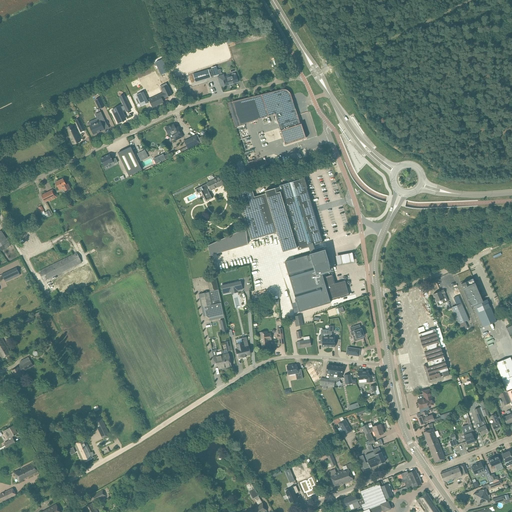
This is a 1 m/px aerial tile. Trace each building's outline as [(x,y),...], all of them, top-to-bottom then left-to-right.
[(162,59),(155,62),(161,75),(168,71),(162,59)] [(193,74),(194,77),(195,82),(211,77),(208,69),(193,74)] [(223,75),(218,77),(219,80),(221,87),(225,85),(226,85),(226,86),(239,82),(237,77),(236,75),(235,73),(232,74),(232,76),(224,79),(224,77),(223,75)] [(112,96),(126,90),(123,83),(109,88),(112,96)] [(163,100),(166,99),(166,100),(173,97),(168,87),(162,90),(164,95),(149,102),(152,107),(156,105),(158,107),(165,104),(163,100)] [(282,89),(281,90),(228,103),(235,127),(275,114),(285,145),(305,138),(301,127),(300,127),(300,125),(300,124),(291,94),(290,93),(290,92),(289,92),(289,91),(288,91),(287,90),(286,90),(285,89),(284,89),(283,89),(282,89)] [(138,99),(136,99),(138,104),(140,103),(141,106),(148,102),(143,92),(136,95),(138,99)] [(100,97),(95,99),(100,108),(104,106),(100,97)] [(115,108),(114,109),(115,112),(114,113),(119,123),(123,121),(123,120),(126,118),(122,111),(125,110),(126,111),(127,111),(131,109),(125,98),(121,100),(121,101),(124,105),(120,107),(120,106),(115,108)] [(94,124),(90,126),(93,134),(97,133),(98,133),(98,132),(100,131),(100,132),(100,131),(104,129),(103,128),(107,126),(107,125),(102,114),(97,116),(100,121),(95,124),(95,123),(94,124)] [(166,129),(168,133),(169,135),(172,134),(175,140),(180,138),(179,136),(181,135),(178,127),(175,128),(174,125),(166,129)] [(74,128),(68,131),(70,136),(69,136),(73,144),(80,140),(74,128)] [(193,137),(185,141),(187,147),(188,148),(197,144),(200,142),(201,142),(204,140),(202,136),(199,138),(198,135),(193,137)] [(131,147),(118,153),(129,176),(142,169),(131,147)] [(146,159),(143,154),(146,153),(145,150),(137,154),(141,161),(146,159)] [(113,162),(114,164),(118,163),(116,158),(112,160),(110,154),(100,159),(104,167),(113,162)] [(153,159),(156,164),(166,159),(163,154),(153,159)] [(221,176),(196,189),(198,193),(201,191),(206,200),(212,197),(208,190),(210,189),(210,190),(224,183),(221,176)] [(237,192),(251,240),(266,236),(277,232),(283,252),(297,247),(298,250),(322,243),(308,194),(304,178),(279,186),(280,187),(265,191),(266,194),(254,197),(252,187),(237,192)] [(63,179),(56,182),(60,190),(64,188),(65,191),(70,188),(68,184),(66,185),(63,179)] [(41,195),(45,202),(48,200),(49,202),(56,198),(51,190),(41,195)] [(246,228),(208,246),(210,255),(248,244),(246,228)] [(0,231),(0,248),(2,251),(10,245),(1,231),(0,231)] [(326,251),(286,263),(301,313),(340,301),(340,299),(359,293),(354,279),(335,285),(326,251)] [(353,251),(336,254),(338,264),(354,260),(353,251)] [(77,253),(44,269),(39,272),(44,281),(81,263),(77,253)] [(461,284),(463,288),(475,316),(479,327),(484,338),(484,339),(489,350),(496,347),(487,326),(496,322),(487,300),(481,302),(479,298),(481,297),(475,285),(473,280),(470,281),(469,280),(461,284)] [(241,281),(221,286),(223,294),(231,292),(232,292),(231,291),(237,289),(237,291),(243,290),(241,281)] [(209,318),(209,321),(224,317),(222,310),(221,303),(218,290),(198,294),(203,317),(206,316),(209,318)] [(440,291),(433,294),(437,302),(443,299),(443,298),(446,297),(445,294),(445,293),(444,290),(440,291)] [(451,308),(459,324),(461,330),(468,328),(465,321),(469,320),(461,303),(451,308)] [(33,315),(33,316),(23,320),(25,324),(41,317),(39,312),(33,314),(33,315)] [(303,325),(302,315),(294,317),(295,327),(303,325)] [(222,332),(228,331),(225,319),(219,320),(222,332)] [(352,335),(354,341),(363,338),(363,336),(364,336),(361,329),(360,329),(359,325),(350,328),(351,332),(350,332),(351,335),(352,335)] [(435,329),(423,333),(418,334),(428,364),(424,365),(428,380),(442,376),(442,377),(449,375),(435,329)] [(269,347),(268,340),(271,340),(271,333),(267,333),(267,331),(260,332),(262,348),(269,347)] [(319,336),(319,343),(322,344),(322,347),(328,347),(328,334),(322,334),(322,336),(320,336),(319,336)] [(511,355),(511,340),(509,334),(499,339),(507,358),(511,355)] [(1,337),(0,336),(0,355),(2,359),(11,354),(1,337)] [(297,342),(297,344),(298,348),(311,346),(310,340),(297,342)] [(237,349),(236,349),(238,358),(242,357),(243,358),(246,357),(246,355),(251,354),(250,351),(250,349),(249,350),(249,346),(244,347),(243,343),(240,343),(239,343),(236,344),(237,349)] [(347,351),(346,354),(355,356),(356,349),(347,347),(347,351)] [(226,367),(225,360),(224,360),(223,355),(217,356),(216,350),(212,351),(215,365),(217,364),(219,369),(226,367)] [(229,354),(223,355),(224,360),(225,360),(226,367),(231,366),(229,354)] [(18,367),(16,368),(12,371),(14,374),(17,378),(22,375),(20,371),(23,369),(24,371),(33,366),(31,361),(30,361),(28,357),(24,360),(26,364),(18,368),(18,367)] [(511,376),(511,361),(510,357),(496,363),(507,391),(511,388),(511,376)] [(291,366),(291,365),(287,366),(288,375),(296,374),(297,380),(303,379),(301,369),(298,370),(297,365),(291,366)] [(327,365),(326,373),(330,373),(330,376),(333,376),(334,374),(335,366),(327,365)] [(332,380),(331,385),(332,387),(334,387),(335,381),(337,382),(338,380),(339,377),(341,378),(342,372),(343,367),(335,366),(334,374),(333,376),(333,380),(332,380)] [(313,367),(307,370),(314,382),(319,379),(313,367)] [(363,370),(358,371),(358,376),(358,380),(359,383),(367,382),(368,382),(373,382),(372,375),(369,375),(368,371),(363,372),(363,370)] [(258,379),(256,375),(249,380),(255,390),(262,385),(264,389),(269,386),(262,376),(258,379)] [(321,378),(320,385),(323,385),(322,389),(327,389),(327,386),(332,387),(331,385),(332,380),(321,378)] [(255,390),(249,380),(242,384),(244,387),(240,390),(246,400),(250,398),(248,394),(255,390)] [(504,387),(499,389),(505,405),(509,403),(509,401),(510,400),(507,391),(506,392),(504,387)] [(424,398),(417,400),(420,409),(428,407),(428,406),(434,404),(430,390),(422,391),(424,398)] [(483,402),(480,403),(485,416),(488,415),(486,408),(486,409),(483,402)] [(478,429),(479,431),(481,435),(488,432),(485,425),(483,421),(484,420),(479,407),(474,409),(475,414),(475,415),(478,423),(478,422),(481,427),(478,429)] [(418,417),(421,425),(434,420),(432,415),(428,416),(427,414),(429,414),(428,410),(421,413),(422,416),(418,417)] [(499,423),(502,422),(499,416),(497,417),(495,414),(492,415),(494,422),(492,424),(494,429),(495,431),(498,429),(498,428),(500,427),(500,426),(499,423)] [(352,431),(345,419),(344,420),(342,416),(333,420),(336,425),(338,424),(345,435),(352,431)] [(464,435),(467,444),(474,441),(473,435),(472,435),(471,431),(473,430),(468,417),(466,418),(468,424),(466,425),(468,432),(467,432),(468,433),(464,435)] [(95,421),(103,438),(109,435),(101,418),(95,421)] [(369,428),(367,424),(362,427),(370,444),(375,442),(373,438),(370,432),(371,432),(374,431),(376,436),(383,434),(380,424),(372,427),(369,428)] [(4,443),(5,445),(0,448),(0,450),(1,451),(15,443),(12,437),(17,433),(13,426),(7,429),(8,430),(4,432),(6,435),(6,434),(8,438),(9,438),(8,439),(8,440),(4,443)] [(433,429),(423,432),(430,448),(439,445),(433,429)] [(77,451),(83,463),(93,458),(85,439),(74,444),(76,448),(78,447),(79,449),(77,451)] [(439,445),(430,448),(435,462),(445,459),(443,454),(439,445)] [(326,447),(328,453),(326,454),(331,466),(336,465),(328,446),(326,447)] [(379,447),(373,450),(375,455),(375,456),(367,459),(370,468),(378,464),(379,464),(385,462),(385,461),(385,462),(381,452),(379,447)] [(511,464),(511,458),(509,451),(507,452),(507,451),(502,454),(507,466),(511,464)] [(492,457),(487,460),(490,465),(491,465),(492,466),(494,465),(496,468),(498,467),(499,470),(503,468),(503,467),(501,462),(500,461),(498,456),(493,458),(492,457)] [(478,464),(471,467),(473,471),(474,474),(478,472),(479,473),(484,471),(486,474),(489,483),(493,482),(490,476),(489,473),(488,470),(486,465),(483,466),(481,461),(477,463),(478,464)] [(34,463),(29,465),(14,473),(17,479),(19,478),(21,481),(38,472),(34,463)] [(458,466),(450,469),(453,479),(462,476),(460,471),(466,469),(464,464),(458,466)] [(349,468),(339,472),(343,484),(353,480),(349,468)] [(295,480),(290,469),(285,471),(290,482),(295,480)] [(453,479),(450,469),(440,473),(444,482),(445,482),(453,479)] [(408,473),(414,487),(421,483),(415,470),(408,473)] [(412,481),(408,473),(407,471),(401,474),(403,479),(401,479),(403,483),(404,482),(406,486),(397,490),(399,494),(408,490),(414,487),(412,481)] [(343,484),(339,472),(330,475),(335,487),(343,484)] [(304,481),(299,483),(304,493),(305,493),(307,497),(314,494),(311,487),(314,486),(310,478),(307,479),(308,481),(307,481),(305,482),(304,481)] [(493,482),(488,485),(489,488),(497,485),(502,483),(501,479),(499,480),(496,481),(493,482)] [(254,498),(258,505),(245,511),(264,511),(267,511),(258,496),(259,496),(251,483),(246,486),(249,491),(248,491),(253,499),(254,498)] [(378,511),(382,511),(384,511),(391,509),(388,501),(386,502),(379,484),(360,491),(365,503),(361,504),(364,511),(361,511),(360,511),(378,511)] [(296,486),(286,490),(291,501),(296,499),(295,495),(299,493),(296,486)] [(0,495),(0,502),(0,503),(16,495),(12,488),(0,494),(0,495),(0,496),(0,495)] [(393,496),(390,489),(383,492),(386,499),(393,496)] [(473,494),(475,500),(488,495),(485,489),(477,492),(477,493),(473,494)] [(93,495),(96,501),(106,496),(103,490),(93,495)] [(423,496),(417,500),(424,511),(439,511),(427,493),(423,496)] [(354,508),(359,506),(355,494),(341,500),(345,508),(350,506),(349,504),(352,503),(354,508)] [(490,502),(489,499),(491,498),(490,495),(488,495),(475,500),(477,506),(484,504),(490,502)] [(504,495),(500,497),(492,499),(493,504),(503,500),(506,500),(504,495)] [(85,510),(85,511),(97,511),(93,502),(83,507),(84,508),(85,508),(86,510),(85,510)]
